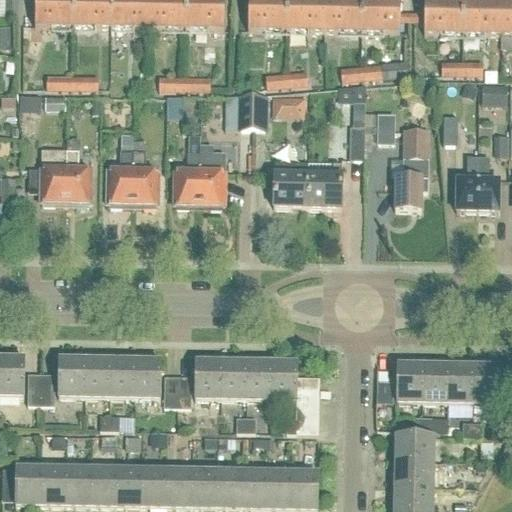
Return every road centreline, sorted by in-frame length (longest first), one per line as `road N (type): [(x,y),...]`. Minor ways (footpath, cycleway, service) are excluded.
road 1 (tertiary): [(273,309),(0,304)]
road 2 (residential): [(352,511),(356,326)]
